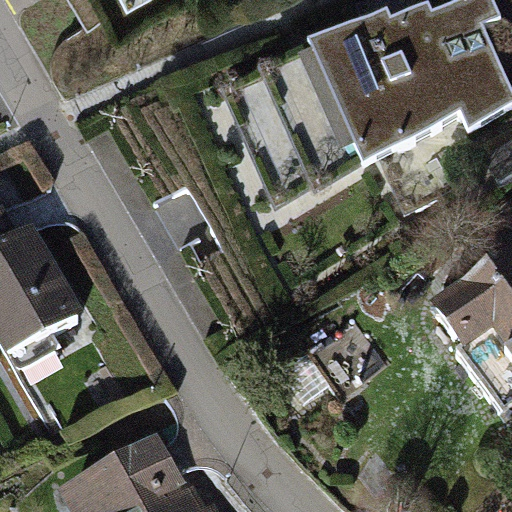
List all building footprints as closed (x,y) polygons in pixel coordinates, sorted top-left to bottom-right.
[(314,61),(228,89),(277,219),(363,169),(365,179),(464,115),(472,137),(511,113),(511,86),(483,28),(501,22),(493,0),(470,0),(432,18),(430,8),(390,25),(388,14),(311,50),(314,61)] [(511,149),(485,159),(497,190),(511,183),(511,149)] [(3,216),(0,218),(0,359),(3,365),(83,321),(33,230),(16,239),(3,216)] [(511,256),(432,311),(508,420),(511,416),(511,256)] [(201,511),(159,441),(65,498),(72,511),(214,511),(213,510),(210,511),(201,511)]
